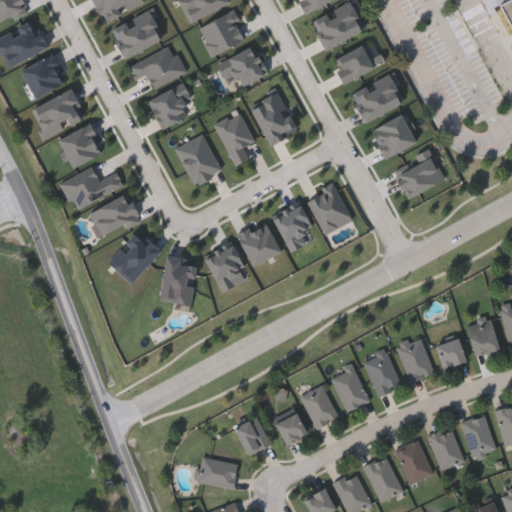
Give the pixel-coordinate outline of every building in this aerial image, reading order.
[(511,0),(511,28),(497,0),(511,0)] [(499,307),(511,304),(511,347),(507,348),(499,307)] [(466,322),(490,317),(496,352),(472,356),(466,322)] [(408,382),(396,345),(419,337),(432,374),(408,382)] [(464,361),(442,370),(433,346),(456,338),(464,361)] [(377,396),(362,360),(385,350),(400,386),(377,396)] [(367,402),(345,411),(330,375),(352,366),(367,402)] [(315,427),(299,396),(321,385),(337,416),(315,427)] [(511,442),(504,445),(494,410),(511,405),(511,442)] [(285,444),(273,424),(294,412),(306,432),(285,444)] [(460,421),(484,414),(494,449),(471,456),(460,421)] [(269,443),(246,455),(231,428),(255,415),(269,443)] [(426,435),(449,426),(463,460),(440,470),(426,435)] [(393,452),(415,440),(432,472),(410,484),(393,452)] [(362,466),(385,456),(401,491),(378,501),(362,466)] [(233,487),(196,483),(200,458),(236,462),(233,487)] [(344,511),(333,481),(356,471),(370,506),(354,511),(344,511)] [(334,509),(328,511),(308,511),(302,499),(323,488),(334,509)] [(511,511),(506,511),(500,494),(511,490),(511,511)] [(495,511),(467,511),(466,508),(489,497),(495,511)] [(237,511),(205,511),(234,503),(237,511)]
